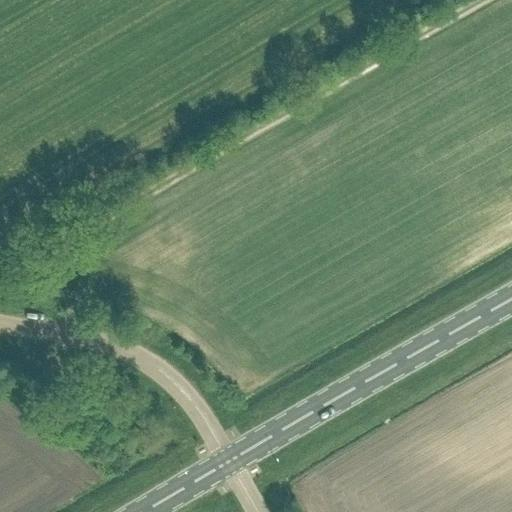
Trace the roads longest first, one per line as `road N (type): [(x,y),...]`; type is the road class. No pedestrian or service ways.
road 1 (track): [(485,0),(0,284)]
road 2 (primary): [(228,461),(511,300)]
road 3 (unclassified): [(228,461),(177,384),(155,365),(92,339),(0,324)]
